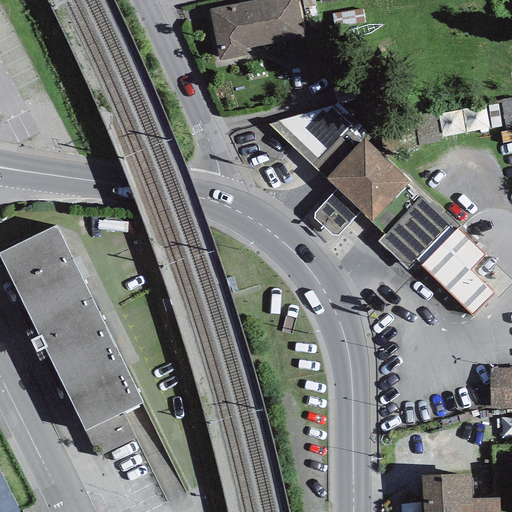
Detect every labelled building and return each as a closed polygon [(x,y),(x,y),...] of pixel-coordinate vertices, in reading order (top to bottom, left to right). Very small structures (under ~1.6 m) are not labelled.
[(303,0),(262,0),(219,10),(229,57),(312,38),(303,0)] [(422,159),(487,125),(484,120),(475,125),(469,114),(445,127),(439,116),(408,132),(422,159)] [(409,185),(366,144),(330,181),(374,222),(409,185)] [(500,260),(428,202),(393,245),(465,303),(500,260)] [(53,228),(0,254),(0,274),(81,437),(142,406),(53,228)] [(511,370),(490,370),(490,409),(511,409),(511,370)] [(0,511),(22,511),(0,466),(0,511)] [(473,479),(420,480),(420,511),(499,511),(500,504),(474,505),(473,479)]
